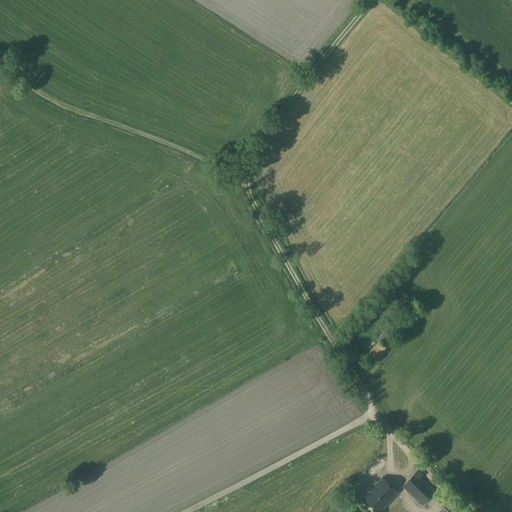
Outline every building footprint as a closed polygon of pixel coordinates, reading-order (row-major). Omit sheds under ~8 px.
[(389,320),(409,298),(401,290),(380,312),(389,320)] [(415,321),(419,317),(408,307),(404,311),(415,321)] [(394,331),(403,321),(398,316),(377,340),(382,344),(390,335),(394,338),(398,334),(394,331)] [(374,363),(385,350),(377,343),(365,355),(374,363)] [(402,486),(421,505),(435,492),(420,479),(423,475),(418,470),(402,486)] [(376,483),(374,481),(365,492),(367,494),(363,499),(378,511),(379,511),(397,492),(381,478),(376,483)] [(349,495),(354,501),(359,495),(354,490),(349,495)]
